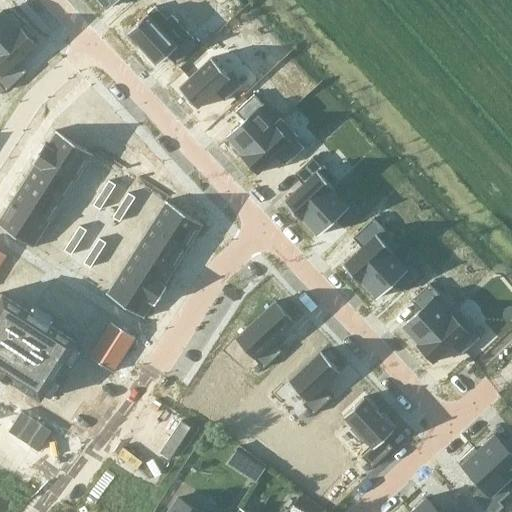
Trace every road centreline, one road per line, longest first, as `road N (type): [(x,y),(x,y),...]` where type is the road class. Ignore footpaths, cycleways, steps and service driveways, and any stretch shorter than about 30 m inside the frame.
road 1 (residential): [(447,430),(254,227)]
road 2 (residential): [(254,227),(91,48)]
road 3 (residential): [(254,227),(211,272),(141,377)]
road 4 (residential): [(0,150),(34,98),(91,48)]
